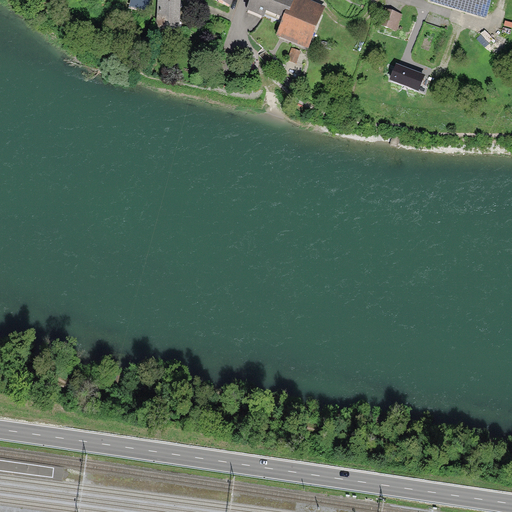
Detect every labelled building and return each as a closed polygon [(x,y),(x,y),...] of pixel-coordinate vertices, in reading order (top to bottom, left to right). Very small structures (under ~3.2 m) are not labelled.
[(237,0),(204,0),(203,1),(231,14),(237,0)] [(293,0),(253,0),(248,13),(282,27),(293,0)] [(325,11),(300,0),(293,0),(282,27),(276,39),(306,52),(325,11)] [(420,0),(485,20),(491,0),(420,0)] [(179,3),(156,2),(155,33),(178,34),(179,3)] [(406,16),(388,11),(383,31),(401,35),(406,16)] [(396,92),(419,99),(425,78),(403,71),(396,92)] [(124,364),(106,360),(101,378),(119,383),(124,364)]
